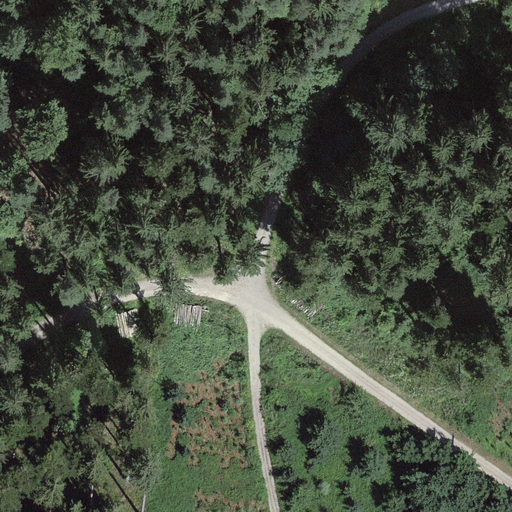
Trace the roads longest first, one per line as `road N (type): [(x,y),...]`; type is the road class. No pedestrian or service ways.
road 1 (track): [(473,0),(387,30),(309,107),(258,218),(262,446),(271,511)]
road 2 (track): [(511,485),(257,305),(161,283),(41,320),(0,350)]
